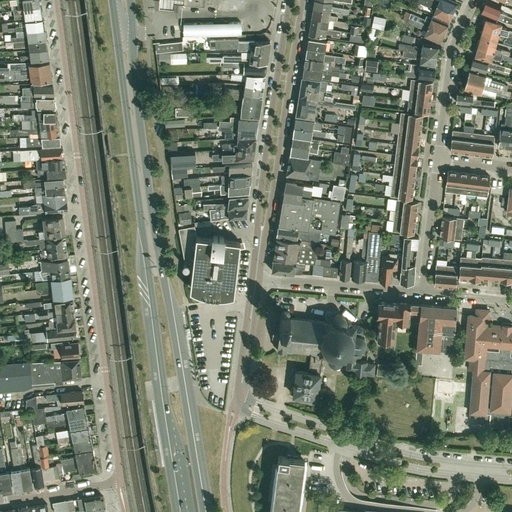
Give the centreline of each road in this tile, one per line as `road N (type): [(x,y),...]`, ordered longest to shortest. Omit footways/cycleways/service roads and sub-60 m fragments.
road 1 (secondary): [(203,511),(128,0)]
road 2 (secondary): [(112,0),(181,511)]
road 3 (residential): [(56,0),(119,481)]
road 4 (unclassified): [(235,407),(408,465),(511,477)]
road 5 (unclassified): [(511,466),(414,456),(237,396)]
road 6 (unclassified): [(260,229),(300,0)]
road 7 (unclassified): [(289,0),(260,229)]
road 8 (residential): [(255,277),(420,292)]
road 9 (residential): [(437,158),(451,52),(471,0)]
road 10 (residential): [(420,292),(437,158)]
